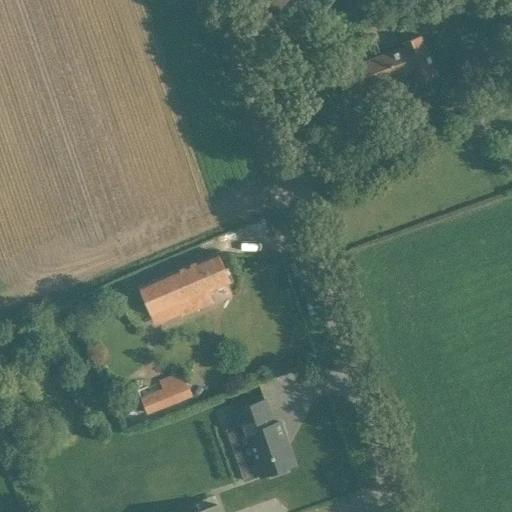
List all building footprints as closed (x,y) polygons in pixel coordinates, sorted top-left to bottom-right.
[(460,0),(454,0),(433,9),(425,13),(431,26),(465,10),(460,0)] [(354,41),(332,49),(350,95),(412,71),(416,82),(436,74),(431,60),(429,55),(421,35),(401,43),(403,46),(357,64),(349,44),(354,42),(354,41)] [(183,315),(195,310),(213,302),(209,291),(231,281),(218,252),(200,260),(139,288),(151,315),(177,304),(183,315)] [(192,396),(182,372),(138,390),(148,414),(192,396)] [(300,414),(292,390),(260,401),(266,416),(270,415),(288,466),(297,463),(298,467),(313,462),(311,458),(320,455),(306,412),(300,414)] [(220,511),(217,503),(191,511),(220,511)]
